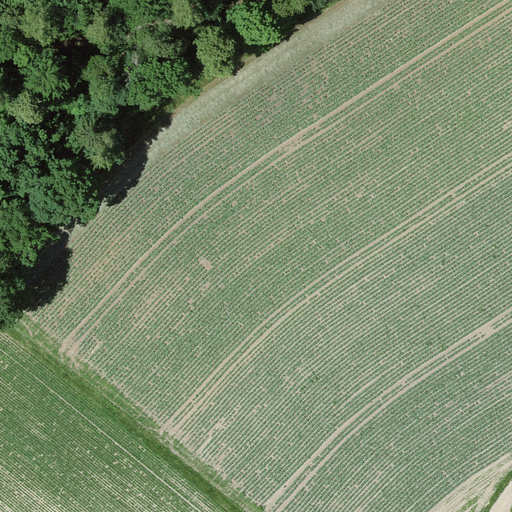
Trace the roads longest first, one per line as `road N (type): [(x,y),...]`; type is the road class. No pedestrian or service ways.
road 1 (track): [(0,291),(171,94),(229,0)]
road 2 (track): [(226,0),(144,28),(0,56)]
